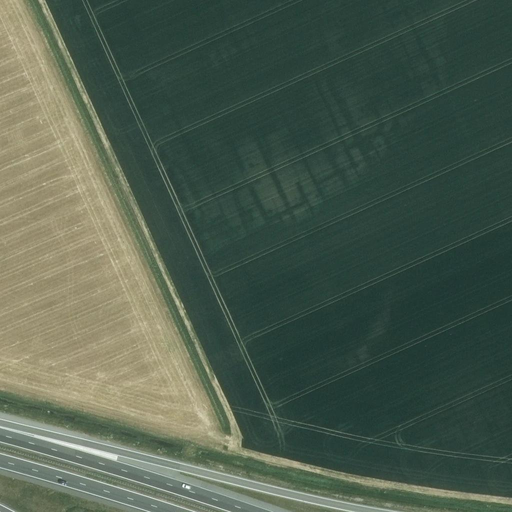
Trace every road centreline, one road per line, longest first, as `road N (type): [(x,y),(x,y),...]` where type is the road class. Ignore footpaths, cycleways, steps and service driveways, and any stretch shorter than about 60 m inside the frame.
road 1 (motorway): [(377,511),(0,423)]
road 2 (motorway): [(255,511),(0,434)]
road 3 (motorway): [(0,461),(170,511)]
